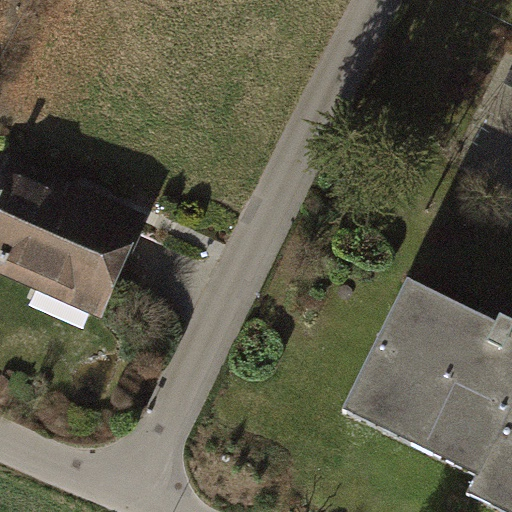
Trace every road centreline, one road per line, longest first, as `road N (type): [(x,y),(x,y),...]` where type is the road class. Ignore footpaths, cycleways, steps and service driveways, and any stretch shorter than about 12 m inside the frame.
road 1 (residential): [(138,502),(371,0)]
road 2 (residential): [(138,502),(0,436)]
